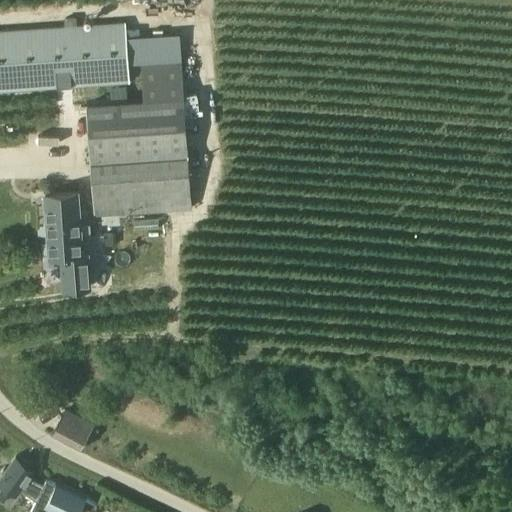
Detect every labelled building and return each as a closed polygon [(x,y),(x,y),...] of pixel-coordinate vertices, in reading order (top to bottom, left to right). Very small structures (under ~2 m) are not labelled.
[(126,22),(0,31),(0,92),(130,84),(129,64),(142,63),(140,29),(127,30),(126,22)] [(188,155),(187,155),(185,97),(182,61),(141,63),(143,100),(87,104),(91,162),(94,216),(192,210),(188,155)] [(45,194),(49,238),(81,236),(77,192),(45,194)] [(94,424),(67,411),(53,435),(80,449),(94,424)] [(30,476),(35,470),(18,457),(0,479),(0,493),(11,501),(21,488),(30,476)] [(43,482),(30,476),(21,488),(34,501),(29,511),(92,511),(97,502),(46,478),(43,482)]
